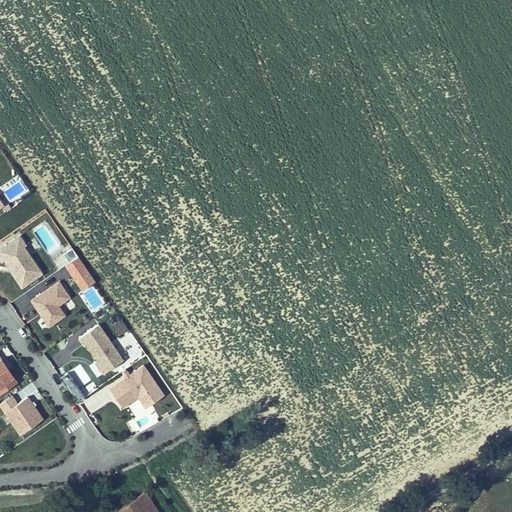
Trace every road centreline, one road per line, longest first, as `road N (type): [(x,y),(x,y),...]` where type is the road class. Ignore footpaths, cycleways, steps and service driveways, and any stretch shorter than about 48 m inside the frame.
road 1 (residential): [(0,314),(102,465)]
road 2 (residential): [(511,450),(401,511)]
